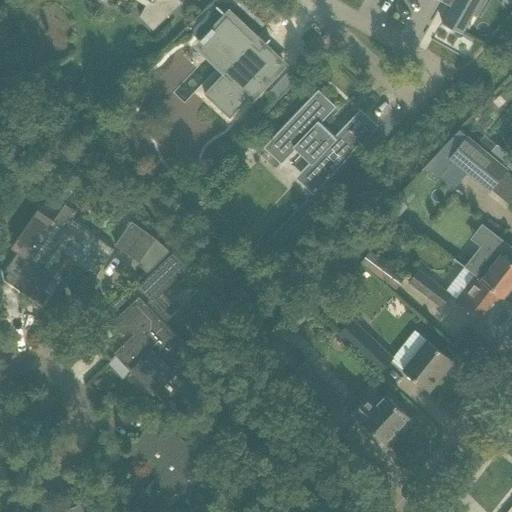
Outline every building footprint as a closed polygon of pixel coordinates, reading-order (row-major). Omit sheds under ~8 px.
[(147,0),(148,0),(139,17),(153,31),(182,3),(179,0),(147,0)] [(447,0),(453,3),(443,19),(445,20),(463,30),(464,31),(474,14),(474,13),(481,0),(447,0)] [(203,95),(229,119),(283,63),(264,45),(258,51),(250,44),(253,41),(226,16),(213,31),(214,32),(211,35),(209,32),(200,41),(203,44),(208,39),(233,63),(203,95)] [(88,80),(75,93),(88,106),(100,94),(88,80)] [(305,169),(321,184),(322,185),(327,179),(328,180),(331,176),(351,154),(349,152),(358,142),(360,145),(378,126),(377,125),(376,126),(360,111),(335,137),(319,122),(334,107),(318,92),(319,91),(318,90),(263,147),(264,149),(265,148),(281,163),(298,145),(314,160),(305,169)] [(490,190),(508,168),(460,129),(424,166),(450,187),(465,169),(490,190)] [(500,160),(511,170),(511,156),(507,152),(500,160)] [(394,208),(400,213),(409,203),(403,197),(394,208)] [(5,270),(8,273),(4,279),(41,305),(49,294),(40,287),(64,254),(96,276),(114,250),(70,220),(63,230),(38,212),(13,248),(18,251),(5,270)] [(115,244),(139,261),(156,237),(132,220),(115,244)] [(511,262),(502,254),(508,245),(491,232),(465,266),(474,274),(455,299),(483,321),(502,297),(503,298),(511,286),(511,262)] [(372,248),(361,262),(394,287),(405,274),(372,248)] [(150,299),(147,301),(165,320),(178,308),(163,292),(188,268),(173,252),(138,286),(150,299)] [(408,282),(441,307),(452,293),(419,268),(408,282)] [(133,371),(153,392),(173,373),(170,370),(188,353),(138,300),(114,323),(123,334),(130,328),(136,335),(117,354),(133,370),(133,371)] [(338,334),(379,372),(392,358),(351,319),(338,334)] [(402,369),(414,379),(429,392),(453,361),(426,339),(402,369)] [(295,386),(323,415),(339,399),(311,371),(314,368),(297,351),(280,367),(297,384),(295,386)] [(350,415),(366,430),(368,428),(384,443),(409,417),(386,395),(374,407),(366,399),(350,415)] [(195,454),(197,452),(156,418),(128,451),(158,476),(142,494),(163,511),(205,462),(195,454)]
